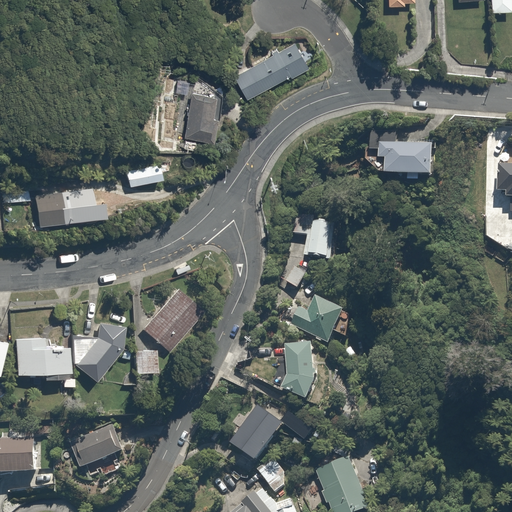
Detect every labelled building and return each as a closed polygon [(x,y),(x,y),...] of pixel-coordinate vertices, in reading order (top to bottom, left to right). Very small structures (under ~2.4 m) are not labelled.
[(509,0),(489,0),(490,11),(510,9),(509,0)] [(300,41),(234,77),(247,101),(313,65),(300,41)] [(224,99),(194,93),(185,138),(214,144),(224,99)] [(371,166),(390,179),(438,179),(439,146),(410,145),(410,133),(371,133),(371,166)] [(124,170),(129,189),(161,180),(156,162),(124,170)] [(510,196),(510,216),(511,215),(511,167),(501,167),(500,195),(510,196)] [(1,184),(3,204),(28,202),(26,182),(1,184)] [(35,228),(100,221),(97,196),(84,197),(84,191),(31,197),(35,228)] [(313,222),(313,216),(290,213),(288,234),(311,237),(308,259),(340,263),(344,226),(313,222)] [(284,283),(296,292),(309,275),(297,265),(284,283)] [(204,311),(177,289),(142,330),(168,353),(204,311)] [(301,311),(293,326),(334,347),(339,337),(345,340),(355,322),(349,319),(351,314),(319,297),(309,316),(301,311)] [(128,328),(99,326),(98,338),(73,338),(74,364),(92,381),(121,350),(120,350),(126,350),(128,328)] [(45,381),(73,379),(71,347),(49,348),(49,336),(14,337),(16,376),(45,375),(45,381)] [(0,341),(0,375),(3,376),(10,344),(0,341)] [(289,347),(288,379),(282,390),(307,403),(319,382),(314,379),(320,379),(321,348),(289,347)] [(158,349),(136,349),(136,373),(158,373),(158,349)] [(232,447),(262,466),(288,425),(257,406),(232,447)] [(72,447),(84,472),(139,446),(127,421),(72,447)] [(0,442),(0,476),(7,476),(7,478),(32,477),(33,490),(56,489),(55,469),(41,470),(39,436),(5,437),(5,442),(0,442)] [(324,494),(331,509),(334,507),(335,511),(375,511),(376,511),(350,457),(317,472),(327,493),(324,494)] [(276,462),(260,473),(276,496),(291,485),(276,462)] [(298,511),(293,506),(285,511),(279,511),(263,491),(236,511),(298,511)]
